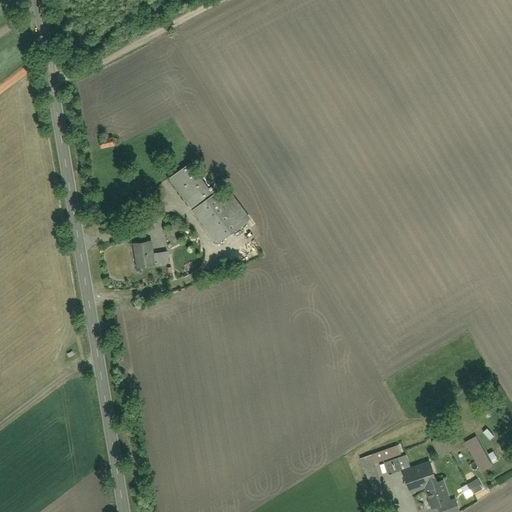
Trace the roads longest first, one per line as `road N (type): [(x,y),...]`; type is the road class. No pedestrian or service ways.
road 1 (tertiary): [(38,0),(123,511)]
road 2 (track): [(53,89),(224,0)]
